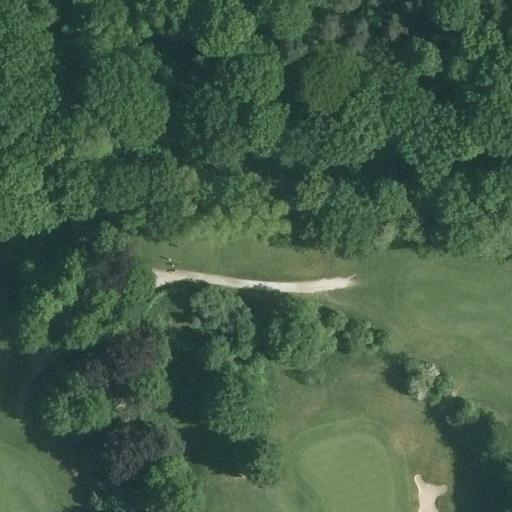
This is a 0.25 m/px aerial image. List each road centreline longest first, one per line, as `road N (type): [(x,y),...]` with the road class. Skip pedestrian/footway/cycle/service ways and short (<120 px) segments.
road 1 (track): [(163,511),(18,0)]
road 2 (unclassified): [(511,203),(0,186)]
